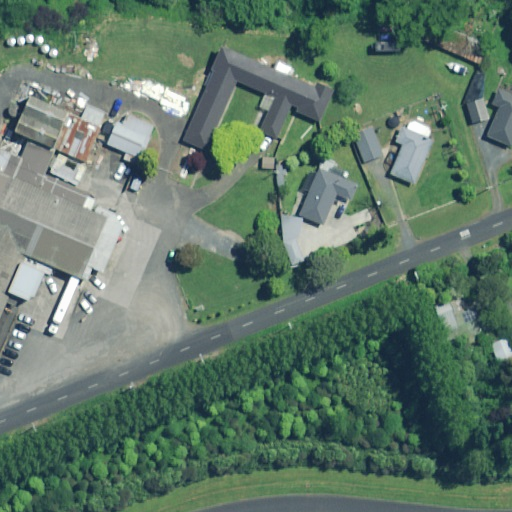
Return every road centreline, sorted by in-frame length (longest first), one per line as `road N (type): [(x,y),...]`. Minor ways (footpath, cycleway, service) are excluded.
road 1 (residential): [(0,421),(511,219)]
road 2 (residential): [(230,511),(294,504),(400,511)]
